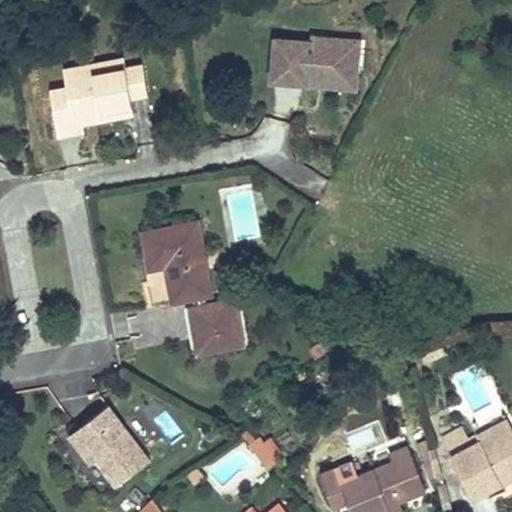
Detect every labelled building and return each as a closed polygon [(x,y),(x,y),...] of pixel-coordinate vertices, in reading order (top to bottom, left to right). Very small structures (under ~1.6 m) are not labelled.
[(338,76),(344,37),(305,32),(304,37),(272,32),(265,74),(303,82),(305,71),(338,76)] [(353,38),(344,37),(338,76),(305,71),(303,82),(346,87),(353,38)] [(124,58),(91,63),(93,75),(125,70),(124,58)] [(93,75),(91,63),(62,67),(65,87),(70,119),(81,117),(82,127),(123,121),(121,110),(134,108),(133,98),(146,96),(142,67),(125,70),(93,75)] [(70,119),(65,87),(51,90),(59,136),(84,132),(82,127),(81,117),(70,119)] [(228,193),(233,239),(257,237),(252,191),(228,193)] [(212,297),(200,225),(149,234),(154,269),(170,267),(175,302),(195,299),(205,298),(212,297)] [(205,298),(195,299),(196,309),(206,308),(205,298)] [(196,309),(192,310),(199,354),(243,347),(236,303),(206,308),(196,309)] [(447,356),(443,345),(420,354),(425,365),(447,356)] [(110,405),(79,427),(121,486),(153,464),(110,405)] [(506,419),(468,438),(471,444),(509,425),(506,419)] [(471,444),(450,454),(473,501),(511,481),(511,430),(509,425),(471,444)] [(441,437),(450,454),(471,444),(468,438),(462,426),(441,437)] [(257,440),(247,449),(268,474),(278,465),(257,440)] [(426,443),(416,446),(430,480),(435,479),(426,443)] [(387,465),(412,456),(408,447),(384,455),(387,465)] [(426,495),(412,456),(387,465),(358,475),(354,463),(321,475),(332,508),(347,503),(350,511),(384,511),(384,510),(426,495)] [(452,511),(446,486),(438,488),(444,511),(452,511)] [(160,511),(153,502),(140,511),(160,511)] [(285,511),(278,503),(266,511),(257,511),(252,506),(243,511),(285,511)]
